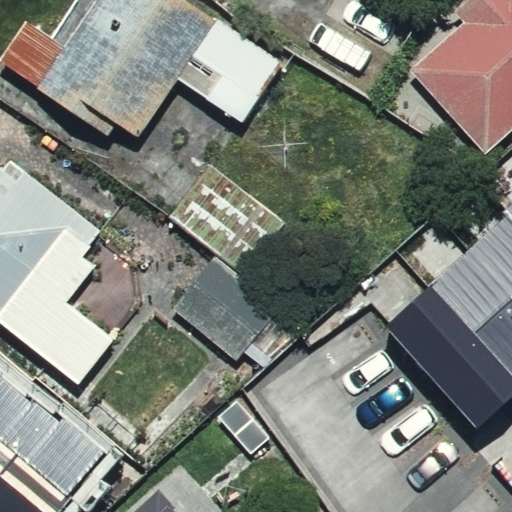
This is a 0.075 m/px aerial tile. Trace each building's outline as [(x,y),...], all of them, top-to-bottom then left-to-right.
[(289,59),(194,0),(77,0),(82,3),(64,32),(22,6),(0,41),(0,82),(115,154),(159,84),(242,135),(289,59)] [(465,162),(511,118),(511,0),(448,0),(377,67),(465,162)] [(153,217),(206,259),(237,285),(287,221),(203,154),(153,217)] [(0,340),(65,388),(107,331),(61,297),(104,237),(0,160),(0,340)] [(447,429),(511,368),(511,184),(353,320),(447,429)] [(237,285),(206,259),(161,316),(238,377),(283,321),(237,285)] [(105,511),(138,473),(61,408),(23,454),(91,511),(105,511)] [(184,511),(158,483),(125,511),(184,511)]
